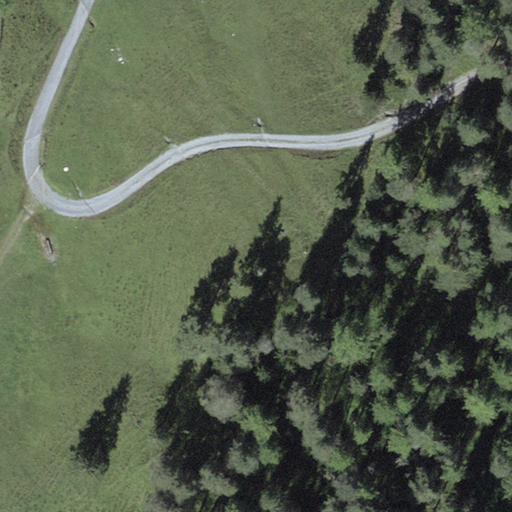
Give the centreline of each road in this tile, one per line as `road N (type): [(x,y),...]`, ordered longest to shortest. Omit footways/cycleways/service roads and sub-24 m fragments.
road 1 (track): [(35,190),(50,204),(87,209),(118,197),(185,148),(347,144),(511,89)]
road 2 (track): [(0,257),(35,190),(36,123),(85,0)]
